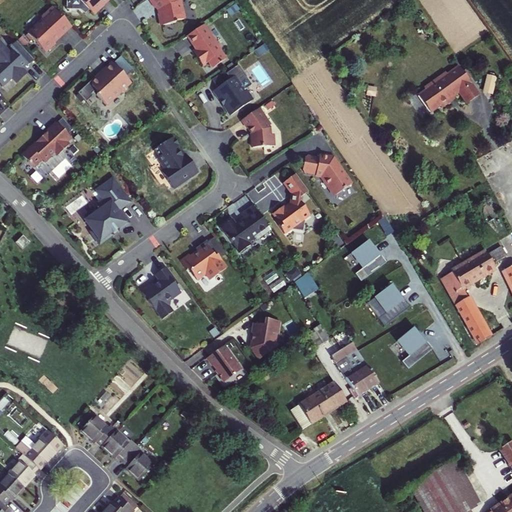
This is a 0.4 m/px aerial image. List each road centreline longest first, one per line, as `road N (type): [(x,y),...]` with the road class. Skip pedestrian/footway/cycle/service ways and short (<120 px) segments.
road 1 (residential): [(94,287),(234,184),(136,44),(120,34),(102,41),(0,138)]
road 2 (residential): [(94,287),(198,395),(303,475)]
road 3 (tertiary): [(511,343),(303,475)]
road 4 (residential): [(75,511),(103,480),(73,454),(53,476),(41,511)]
road 5 (residential): [(0,184),(94,287)]
